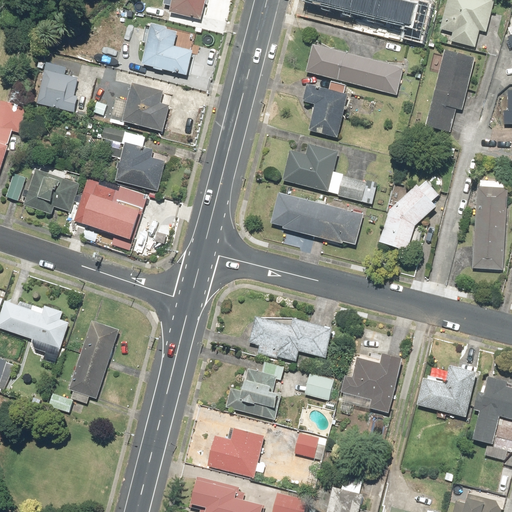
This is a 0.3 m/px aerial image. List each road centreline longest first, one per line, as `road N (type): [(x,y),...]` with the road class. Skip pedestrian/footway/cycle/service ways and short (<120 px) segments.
road 1 (residential): [(202,253),(511,329)]
road 2 (secondary): [(202,253),(265,0)]
road 3 (secondary): [(137,511),(190,302)]
road 4 (residential): [(0,239),(190,302)]
